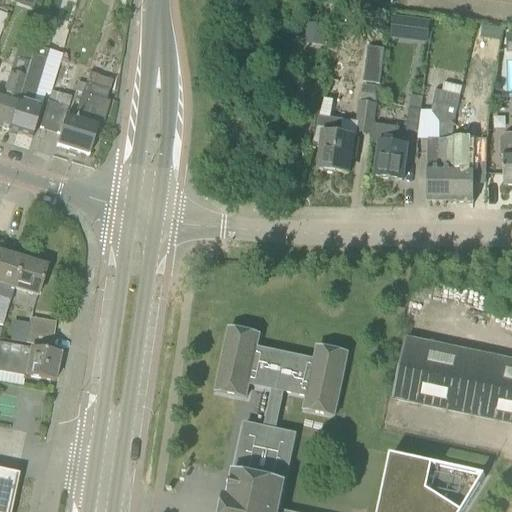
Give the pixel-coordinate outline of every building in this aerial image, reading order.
[(36,0),(13,0),(12,4),(32,12),(36,0)] [(320,13),(324,14),(323,19),(337,21),(339,8),(325,7),(324,8),(321,7),(320,13)] [(47,16),(43,29),(42,30),(47,31),(52,33),(56,19),(47,16)] [(428,45),(431,22),(393,17),(390,40),(428,45)] [(306,25),(305,39),(325,41),(326,27),(306,25)] [(40,34),(36,45),(48,49),(52,37),(46,35),(40,34)] [(9,133),(32,140),(42,109),(46,95),(50,96),(51,93),(63,56),(50,52),(35,48),(30,64),(9,133)] [(363,84),(379,87),(385,51),(369,49),(363,84)] [(0,96),(0,129),(9,133),(30,64),(16,60),(4,97),(0,96)] [(92,67),(87,85),(86,85),(75,121),(66,118),(72,99),(51,93),(50,96),(45,112),(40,130),(60,136),(56,147),(89,158),(99,129),(101,129),(110,102),(107,102),(114,74),(92,67)] [(439,123),(439,141),(428,141),(428,204),(451,204),(452,142),(459,113),(457,113),(463,89),(445,84),(443,94),(436,92),(431,112),(439,123)] [(487,100),(474,98),(471,123),(485,124),(487,100)] [(324,101),(320,118),(331,120),(333,102),(324,101)] [(358,135),(373,136),(374,126),(377,106),(361,104),(360,103),(359,104),(356,123),(359,123),(358,135)] [(419,134),(422,111),(421,112),(409,110),(407,132),(419,134)] [(451,204),(475,205),(475,168),(464,168),(465,126),(465,115),(459,113),(452,142),(451,204)] [(354,139),(340,138),(343,121),(331,120),(320,118),(312,148),(323,149),(320,171),(349,175),(352,154),(355,154),(357,140),(354,139)] [(400,129),(374,126),(373,136),(372,145),(380,146),(376,179),(403,183),(408,141),(398,139),(400,129)] [(503,157),(505,188),(511,187),(511,135),(506,135),(501,139),(501,158),(503,157)] [(23,262),(0,254),(0,299),(9,302),(12,303),(15,291),(14,291),(23,262)] [(14,291),(15,291),(38,298),(47,270),(23,262),(14,291)] [(49,315),(54,293),(42,290),(36,312),(49,315)] [(9,302),(0,299),(0,327),(2,328),(10,304),(8,304),(9,302)] [(54,337),(56,325),(31,320),(28,333),(54,337)] [(281,403),(305,408),(304,412),(335,418),(348,356),(318,350),(315,363),(257,351),(260,337),(230,331),(216,393),(246,400),(246,399),(251,400),(229,500),(225,499),(222,511),(465,511),(486,479),(391,458),(378,511),(279,511),(285,485),(287,485),(287,483),(286,483),(296,437),(275,432),(281,403)] [(26,346),(51,350),(54,337),(28,333),(26,346)] [(511,363),(406,341),(394,401),(511,426),(511,363)] [(0,373),(55,384),(55,383),(61,356),(1,345),(0,352),(0,373)] [(0,511),(11,511),(19,478),(0,473),(0,511)]
